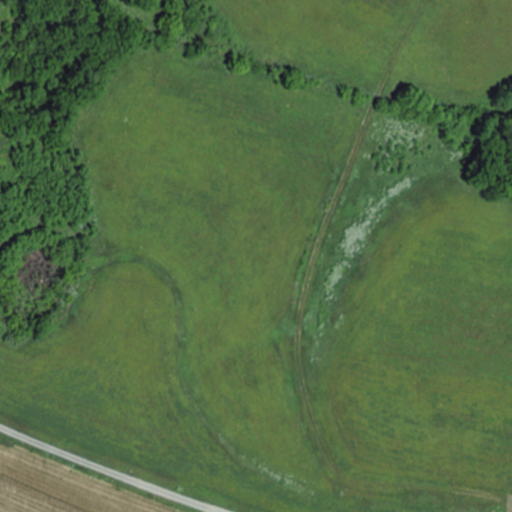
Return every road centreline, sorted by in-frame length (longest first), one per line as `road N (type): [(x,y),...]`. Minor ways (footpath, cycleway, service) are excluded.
road 1 (residential): [(511,369),(467,272),(321,134)]
road 2 (residential): [(233,511),(25,451),(0,430)]
